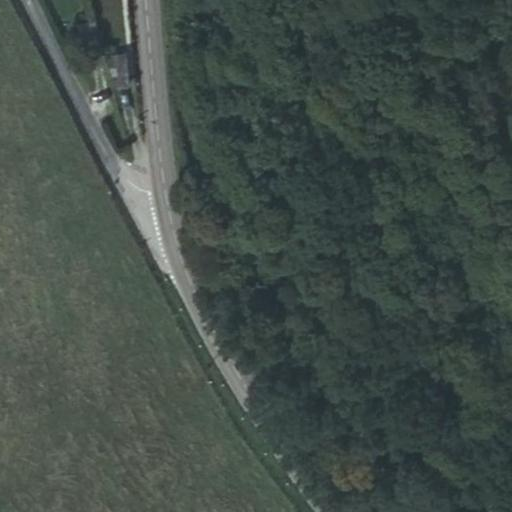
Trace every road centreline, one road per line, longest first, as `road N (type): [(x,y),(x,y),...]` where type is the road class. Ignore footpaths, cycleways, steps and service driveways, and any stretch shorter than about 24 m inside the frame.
road 1 (tertiary): [(330,511),(289,460),(161,245)]
road 2 (unclassified): [(25,0),(161,245)]
road 3 (tertiary): [(161,245),(148,0)]
